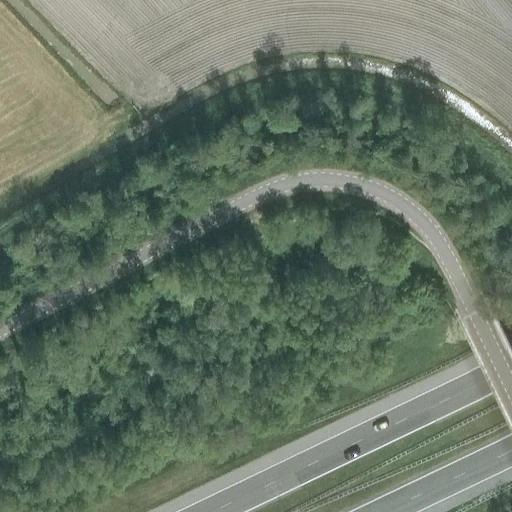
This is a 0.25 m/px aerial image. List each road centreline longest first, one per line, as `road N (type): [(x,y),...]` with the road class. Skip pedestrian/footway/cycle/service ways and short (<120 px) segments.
road 1 (tertiary): [(0,325),(179,229),(317,179),(376,189),(405,208),(437,235),(471,305)]
road 2 (motorway): [(511,368),(210,511)]
road 3 (motorway): [(387,511),(511,452)]
